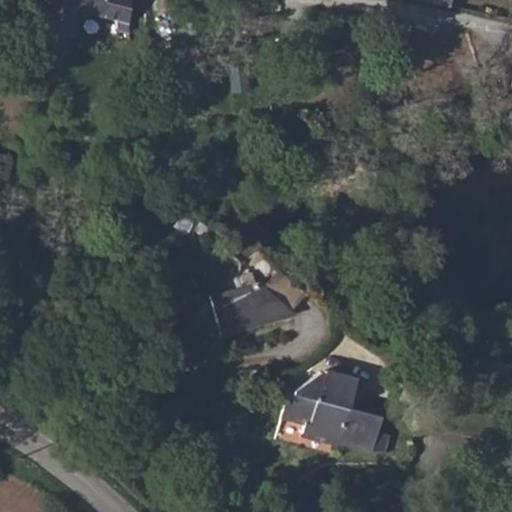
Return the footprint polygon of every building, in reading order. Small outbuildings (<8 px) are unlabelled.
[(127,23),(128,0),(64,0),(63,6),(75,9),(115,20),(117,29),(129,32),(127,23)] [(59,70),(75,9),(63,6),(48,67),(59,70)] [(362,35),(359,50),(375,52),(377,37),(362,35)] [(264,287),(289,310),(303,293),(277,273),(264,287)] [(258,283),(209,295),(219,335),(294,313),(289,310),(264,287),(258,283)] [(323,372),(320,372),(293,390),(293,393),(287,391),(280,416),(304,423),(301,433),(337,442),(337,441),(383,454),(388,434),(375,431),(379,416),(347,407),(355,379),(323,370),(323,372)]
